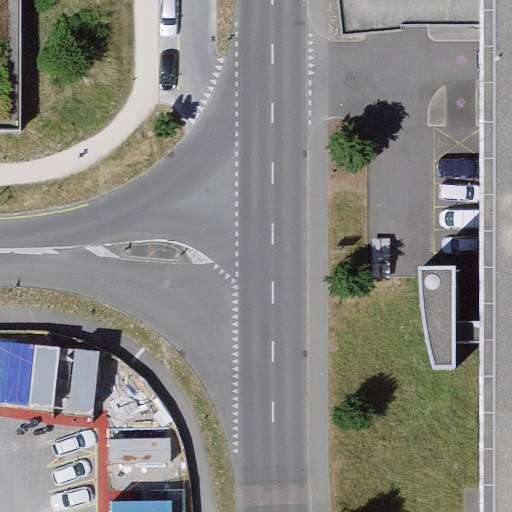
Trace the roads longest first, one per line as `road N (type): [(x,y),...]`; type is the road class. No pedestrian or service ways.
road 1 (unclassified): [(0,254),(274,254)]
road 2 (residential): [(274,254),(281,511)]
road 3 (residential): [(272,0),(274,254)]
